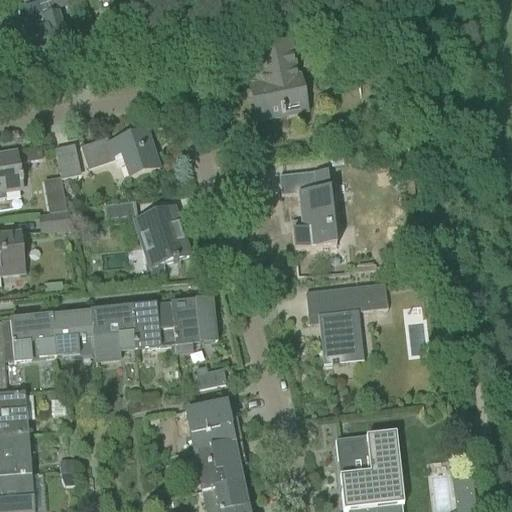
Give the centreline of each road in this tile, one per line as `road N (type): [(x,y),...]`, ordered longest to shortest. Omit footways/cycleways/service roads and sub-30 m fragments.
road 1 (track): [(499,473),(445,236),(419,0)]
road 2 (unclassified): [(328,511),(303,389),(243,280),(212,127),(192,103)]
road 3 (unclassified): [(0,113),(176,94),(192,103)]
